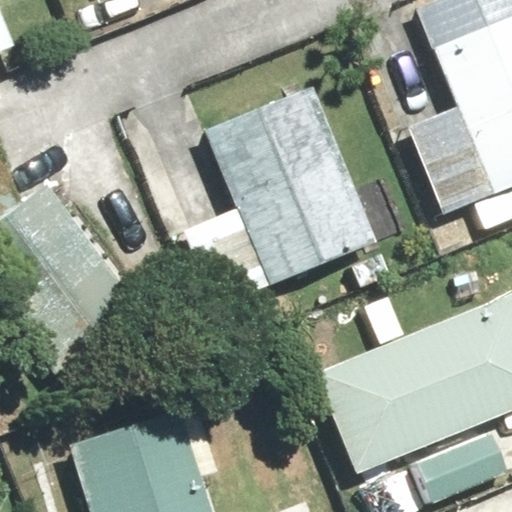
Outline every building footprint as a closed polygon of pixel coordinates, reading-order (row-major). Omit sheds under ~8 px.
[(511,0),(443,0),(410,13),(447,111),(401,128),(435,216),(511,186),(511,0)] [(182,88),(116,122),(138,165),(204,131),(182,88)] [(307,91),(199,134),(231,214),(178,235),(209,313),(370,248),(307,91)] [(94,151),(49,183),(79,224),(123,192),(94,151)] [(140,319),(42,188),(0,219),(0,319),(49,386),(140,319)] [(312,375),(351,476),(511,414),(511,304),(510,300),(312,375)] [(205,511),(177,415),(65,448),(83,511),(205,511)]
